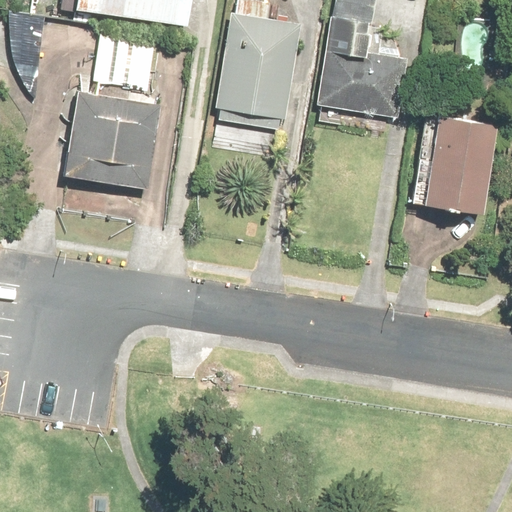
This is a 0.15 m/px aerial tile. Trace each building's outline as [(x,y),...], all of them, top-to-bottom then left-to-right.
[(24,94),(26,96),(32,97),(42,0),(28,0),(27,12),(4,9),(3,14),(3,20),(4,25),(4,30),(4,35),(5,40),(6,45),(7,50),(8,55),(10,60),(11,65),(13,70),(15,75),(17,80),(19,84),(22,89),(24,94)] [(67,0),(66,9),(182,25),(185,0),(67,0)] [(232,0),(231,12),(225,11),(209,107),(214,107),(212,118),(275,129),(276,118),(280,119),(296,23),(264,18),(267,3),(260,1),(259,0),(232,0)] [(375,26),(368,25),(372,0),(330,0),(328,16),(325,15),(311,104),(393,118),(403,58),(394,57),(394,50),(393,44),(390,38),(386,33),(381,29),(375,26)] [(152,42),(96,33),(87,80),(143,90),(152,42)] [(140,188),(155,105),(71,90),(56,173),(140,188)] [(489,124),(429,114),(415,204),(474,213),(489,124)]
